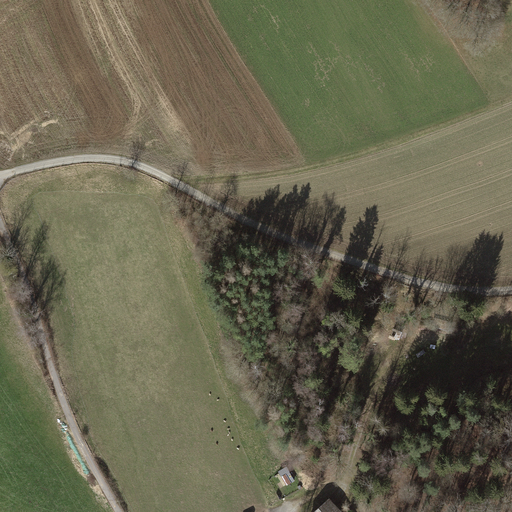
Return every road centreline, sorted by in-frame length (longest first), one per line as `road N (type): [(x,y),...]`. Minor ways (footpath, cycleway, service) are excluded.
road 1 (track): [(0,175),(78,157),(129,160),(273,231),(387,271),(440,285),(511,287)]
road 2 (track): [(119,511),(69,417),(32,294),(0,225)]
road 3 (track): [(286,511),(354,472),(371,404)]
